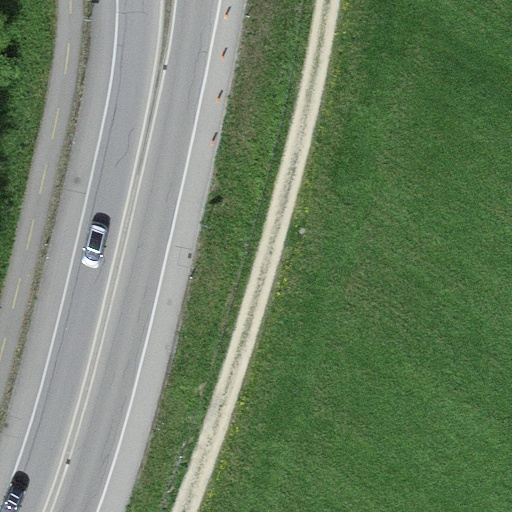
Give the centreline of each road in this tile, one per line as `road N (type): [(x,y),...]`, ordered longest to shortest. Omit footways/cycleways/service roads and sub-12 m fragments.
road 1 (track): [(182,511),(254,302),(327,0)]
road 2 (motorway): [(73,511),(115,374),(197,0)]
road 3 (motorway): [(140,0),(123,137),(59,401),(21,511)]
